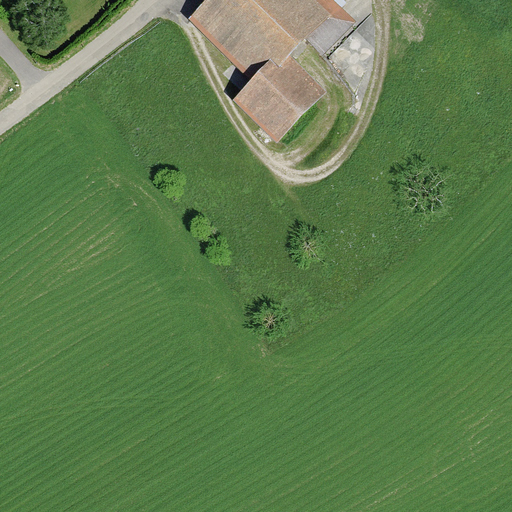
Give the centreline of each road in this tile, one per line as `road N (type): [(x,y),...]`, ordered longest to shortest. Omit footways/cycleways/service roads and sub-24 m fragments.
road 1 (track): [(382,0),(375,81),(361,125),(333,164),(306,175),(273,164),(244,133),(176,0)]
road 2 (residential): [(158,0),(41,91)]
